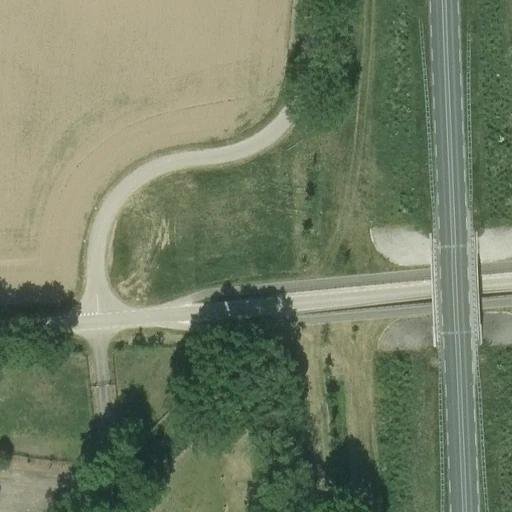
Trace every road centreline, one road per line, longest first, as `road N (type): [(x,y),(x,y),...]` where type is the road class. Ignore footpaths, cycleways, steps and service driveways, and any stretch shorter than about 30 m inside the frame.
road 1 (unclassified): [(98,321),(96,237),(107,208),(141,174),(267,138),(302,99),(315,0)]
road 2 (unclassified): [(151,316),(511,286)]
road 3 (primary): [(443,0),(456,332)]
road 4 (unknown): [(325,319),(336,511)]
road 5 (primary): [(463,511),(456,332)]
